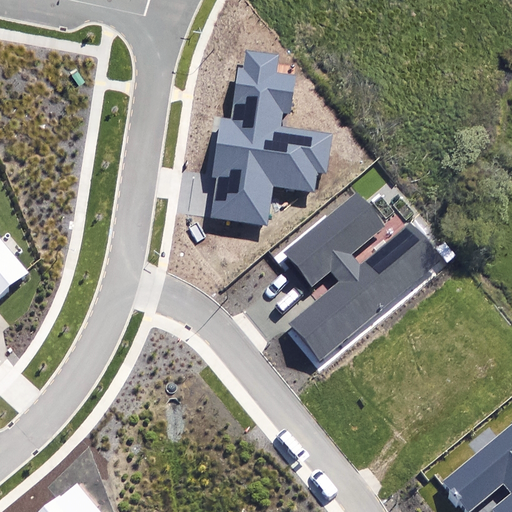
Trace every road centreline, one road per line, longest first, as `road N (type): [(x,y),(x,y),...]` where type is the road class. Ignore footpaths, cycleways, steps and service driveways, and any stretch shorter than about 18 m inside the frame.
road 1 (residential): [(121,277),(204,316),(367,511)]
road 2 (residential): [(121,277),(169,19)]
road 3 (residential): [(0,457),(72,383),(121,277)]
